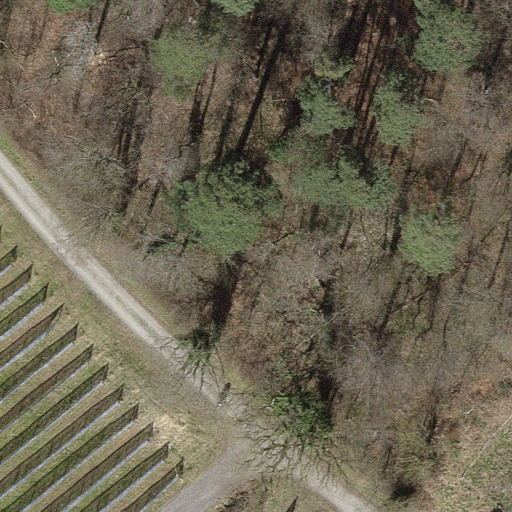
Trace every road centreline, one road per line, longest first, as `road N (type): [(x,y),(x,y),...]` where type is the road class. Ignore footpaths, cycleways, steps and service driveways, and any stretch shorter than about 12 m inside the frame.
road 1 (track): [(0,165),(73,259),(364,511)]
road 2 (track): [(174,511),(271,435)]
